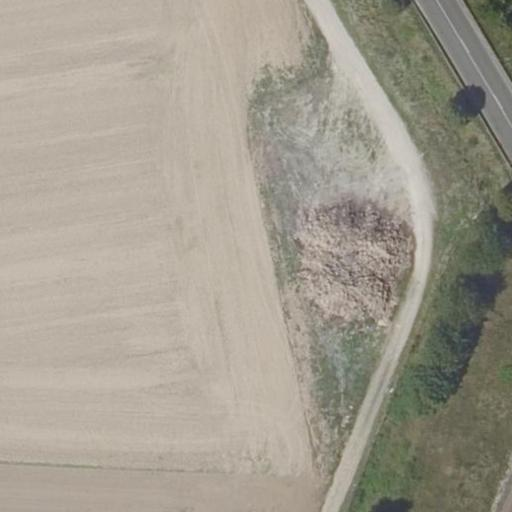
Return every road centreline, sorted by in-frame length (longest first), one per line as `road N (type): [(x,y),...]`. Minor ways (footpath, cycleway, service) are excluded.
road 1 (track): [(321,0),(401,145),(426,208),(416,300),(336,511)]
road 2 (secondary): [(437,0),(511,122)]
